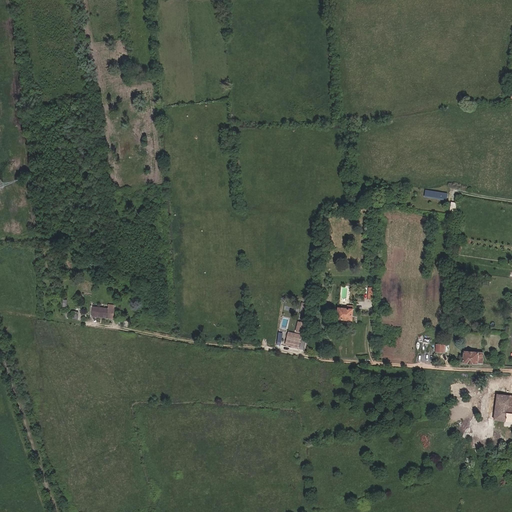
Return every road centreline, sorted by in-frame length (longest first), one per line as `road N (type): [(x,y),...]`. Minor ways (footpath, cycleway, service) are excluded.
road 1 (track): [(511,371),(320,357),(0,312)]
road 2 (track): [(0,340),(57,511)]
